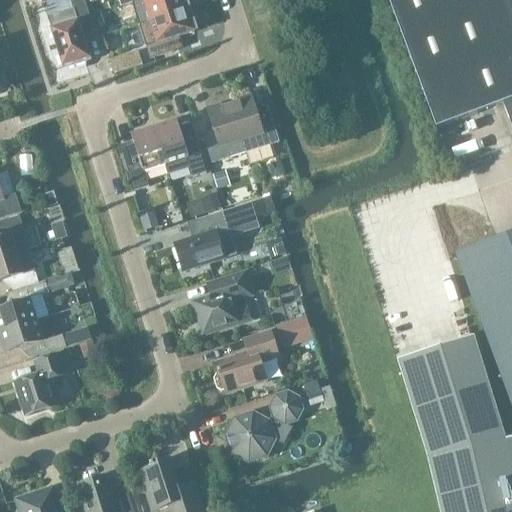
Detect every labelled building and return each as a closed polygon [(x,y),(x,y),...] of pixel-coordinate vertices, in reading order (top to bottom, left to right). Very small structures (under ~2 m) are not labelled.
[(89,60),(82,36),(93,32),(83,0),(78,0),(70,3),(73,12),(64,15),(67,26),(51,31),(63,68),(66,67),(67,70),(86,64),(86,61),(89,60)] [(130,0),(132,4),(128,6),(135,26),(189,10),(186,0),(130,0)] [(511,0),(387,0),(435,130),(475,115),(503,104),(511,128),(511,0)] [(189,10),(135,26),(143,49),(146,48),(149,60),(173,52),(170,40),(194,33),(191,24),(194,23),(189,10)] [(240,102),(230,106),(244,154),(245,154),(246,157),(279,146),(267,109),(253,104),(250,96),(239,100),(240,102)] [(244,154),(230,106),(221,108),(220,106),(206,110),(215,136),(203,140),(211,164),(244,154)] [(154,130),(165,166),(186,159),(191,178),(206,173),(198,149),(186,152),(176,119),(161,124),(162,127),(154,130)] [(165,166),(154,130),(146,132),(145,129),(130,134),(135,148),(121,152),(134,192),(148,188),(144,173),(165,166)] [(454,141),(463,157),(478,148),(468,132),(454,141)] [(0,216),(18,211),(6,174),(0,175),(0,216)] [(204,209),(220,207),(218,192),(202,194),(204,209)] [(199,238),(174,246),(183,272),(235,256),(230,238),(232,237),(230,229),(256,221),(251,204),(195,222),(199,238)] [(256,213),(258,228),(233,232),(236,248),(279,240),(273,210),(256,213)] [(0,259),(27,251),(29,250),(18,217),(0,222),(0,259)] [(440,221),(399,231),(411,281),(415,280),(418,293),(457,283),(453,266),(444,268),(438,240),(444,239),(440,221)] [(511,234),(479,246),(455,255),(511,407),(511,234)] [(27,251),(0,259),(0,282),(9,280),(13,292),(38,284),(27,251)] [(258,268),(259,287),(287,285),(286,265),(258,268)] [(244,274),(218,282),(222,295),(193,304),(203,336),(251,320),(244,299),(252,297),(244,274)] [(38,284),(13,292),(11,293),(15,305),(0,309),(0,332),(48,318),(41,297),(49,295),(45,282),(38,284)] [(48,318),(0,332),(0,339),(5,355),(28,347),(32,359),(66,348),(62,336),(54,338),(48,318)] [(277,330),(282,343),(297,339),(299,347),(315,343),(307,321),(277,330)] [(224,392),(225,395),(266,382),(260,363),(278,357),(270,333),(243,341),(247,354),(212,365),(215,376),(213,381),(216,390),(221,393),(224,392)] [(475,344),(399,368),(428,461),(439,511),(511,511),(511,438),(505,441),(475,344)] [(57,407),(49,381),(65,375),(63,369),(58,355),(34,363),(38,376),(14,384),(25,417),(57,407)] [(325,411),(334,408),(328,388),(320,391),(319,391),(323,403),(325,411)] [(281,445),(274,441),(272,436),(279,422),(284,425),(295,421),(301,411),(297,400),(287,395),(276,398),(271,408),(273,415),(268,424),(252,415),(235,421),(226,437),(230,439),(233,450),(231,454),(248,463),(265,457),(266,455),(274,459),(281,445)] [(139,473),(151,511),(154,511),(169,507),(170,511),(201,511),(193,485),(178,490),(169,461),(153,466),(153,465),(149,466),(150,469),(139,473)] [(236,483),(246,480),(248,474),(247,469),(241,466),(232,469),(228,475),(231,481),(236,483)] [(78,486),(86,511),(132,511),(128,497),(112,502),(105,477),(78,486)] [(46,491),(16,501),(19,511),(59,511),(57,506),(52,508),(46,491)]
